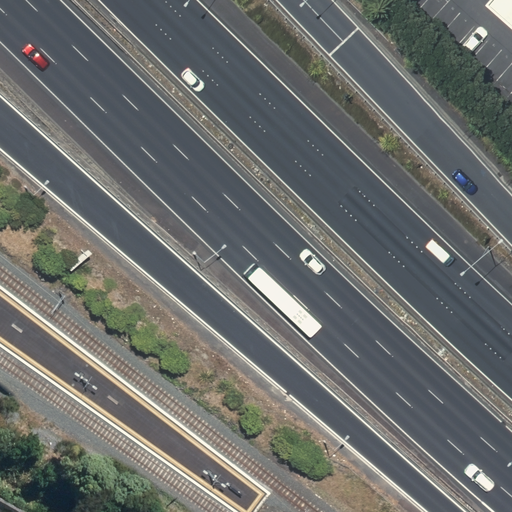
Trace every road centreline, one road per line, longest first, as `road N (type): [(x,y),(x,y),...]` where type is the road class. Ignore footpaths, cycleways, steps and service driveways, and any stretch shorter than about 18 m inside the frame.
road 1 (motorway): [(511,464),(25,0)]
road 2 (motorway): [(443,511),(0,123)]
road 3 (motorway): [(126,0),(511,368)]
road 4 (motorway): [(303,0),(511,218)]
